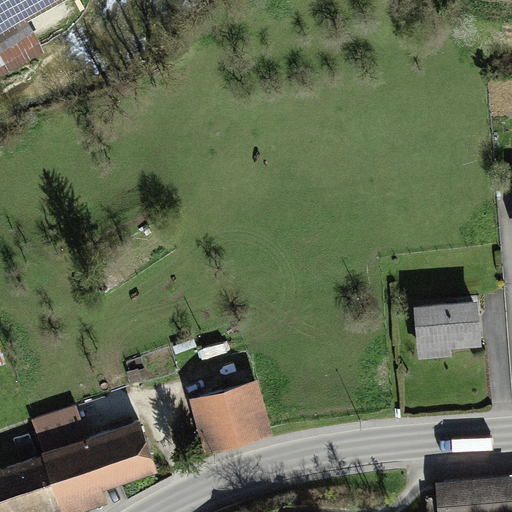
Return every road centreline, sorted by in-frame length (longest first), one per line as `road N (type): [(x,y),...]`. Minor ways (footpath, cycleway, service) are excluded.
road 1 (secondary): [(511,432),(262,462),(157,511)]
road 2 (unknown): [(511,364),(506,241)]
